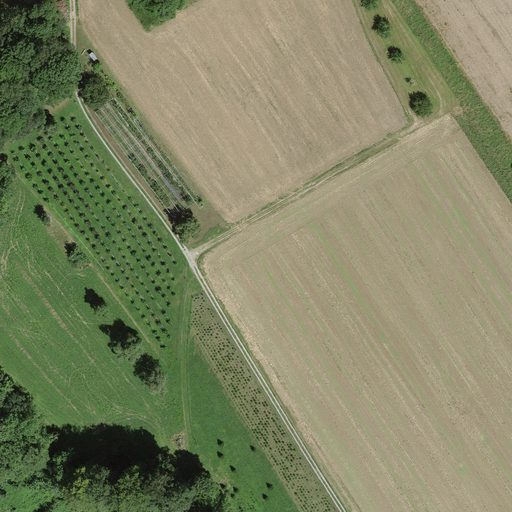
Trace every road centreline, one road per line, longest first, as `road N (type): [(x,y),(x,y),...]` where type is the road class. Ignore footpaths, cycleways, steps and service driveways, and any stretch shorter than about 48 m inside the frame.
road 1 (track): [(71,0),(78,94),(346,511)]
road 2 (track): [(188,256),(412,125),(417,115),(359,0)]
